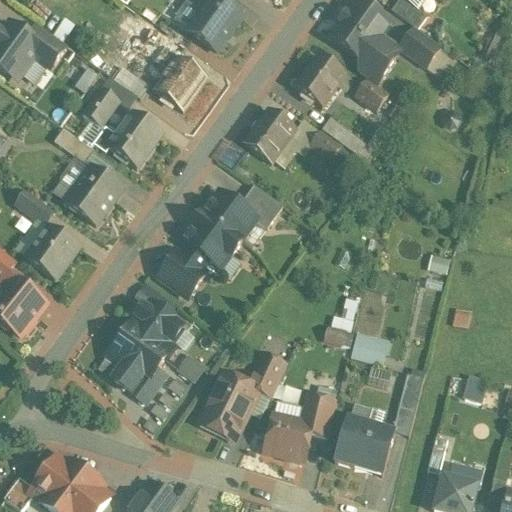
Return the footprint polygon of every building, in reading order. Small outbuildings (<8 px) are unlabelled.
[(221,58),(246,24),(212,0),(197,0),(193,6),(192,7),(206,18),(192,37),(221,58)] [(406,2),(396,16),(422,34),(432,21),(407,3),(406,2)] [(347,31),(337,46),(370,70),(364,78),(381,91),(404,59),(385,45),(395,30),(363,7),(346,30),(347,31)] [(41,58),(46,52),(33,43),(15,29),(9,38),(5,36),(0,43),(0,71),(21,87),(41,58)] [(158,98),(187,119),(212,85),(184,64),(191,55),(155,30),(145,45),(164,59),(158,68),(172,78),(158,98)] [(72,53),(42,31),(33,43),(46,52),(41,58),(59,71),(72,53)] [(417,34),(403,54),(446,85),(460,66),(446,55),(417,34)] [(300,94),(327,113),(351,81),(324,61),(300,94)] [(154,93),(128,74),(119,87),(138,101),(145,106),(154,93)] [(114,84),(87,122),(105,134),(123,109),(129,114),(138,101),(119,87),(114,84)] [(372,87),(360,103),(381,118),(393,102),(372,87)] [(401,110),(393,121),(409,132),(416,121),(401,110)] [(302,136),(274,116),(249,150),(277,170),(302,136)] [(141,176),(167,140),(138,119),(121,142),(110,134),(98,151),(110,160),(113,155),(141,176)] [(335,123),(327,135),(372,168),(377,160),(368,153),(370,149),(335,123)] [(68,136),(59,149),(90,171),(99,158),(68,136)] [(325,138),(315,151),(337,167),(346,154),(325,138)] [(100,233),(127,195),(96,173),(79,196),(66,188),(58,200),(70,209),(69,210),(100,233)] [(251,186),(238,203),(257,217),(268,224),(280,207),(251,186)] [(216,187),(197,212),(239,242),(257,217),(238,203),(216,187)] [(33,200),(23,212),(49,231),(58,218),(33,200)] [(186,245),(181,253),(196,264),(203,255),(220,268),(239,242),(197,212),(177,239),(186,245)] [(60,288),(84,255),(54,233),(30,266),(60,288)] [(174,248),(156,273),(186,295),(204,270),(196,264),(181,253),(174,248)] [(0,253),(0,284),(5,288),(20,270),(0,253)] [(16,284),(0,303),(0,322),(5,326),(6,331),(10,334),(15,334),(25,342),(26,340),(31,339),(39,328),(39,324),(50,311),(16,284)] [(137,326),(135,325),(100,373),(130,396),(145,376),(151,381),(173,352),(167,348),(170,344),(172,345),(181,332),(179,331),(181,329),(151,306),(146,313),(143,310),(136,320),(140,323),(137,326)] [(268,360),(254,388),(277,399),(291,371),(268,360)] [(194,363),(184,376),(199,387),(209,374),(194,363)] [(229,380),(205,430),(239,447),(264,397),(229,380)] [(428,385),(412,381),(398,433),(415,437),(428,385)] [(341,409),(314,402),(307,430),(317,432),(316,440),(333,444),(341,409)] [(279,423),(270,458),(309,467),(316,440),(317,432),(307,430),(279,423)] [(352,425),(339,468),(359,474),(361,470),(388,478),(400,439),(352,425)] [(17,511),(31,511),(39,502),(53,511),(73,511),(96,482),(74,467),(73,470),(63,463),(39,496),(25,486),(10,506),(17,511)] [(170,511),(180,499),(151,477),(125,511),(170,511)] [(73,511),(111,511),(118,503),(111,498),(113,495),(96,482),(73,511)] [(472,511),(477,492),(445,483),(437,511),(472,511)] [(499,485),(492,511),(509,511),(511,501),(511,496),(510,493),(511,488),(499,485)]
